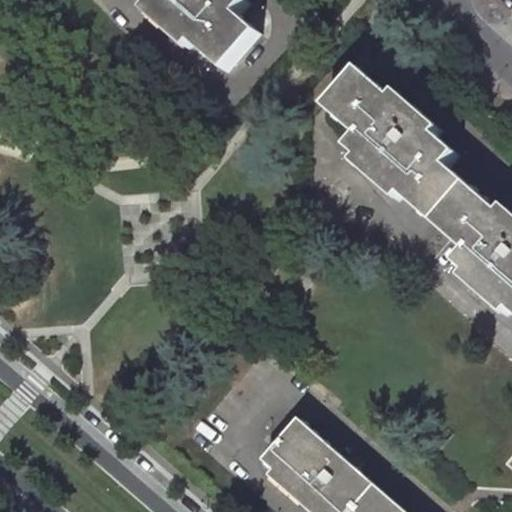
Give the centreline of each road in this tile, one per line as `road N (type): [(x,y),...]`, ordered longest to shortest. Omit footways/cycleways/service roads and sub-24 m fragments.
road 1 (unknown): [(109,0),(221,99),(247,96),(295,0)]
road 2 (tertiary): [(171,511),(0,364)]
road 3 (unknown): [(357,199),(511,333)]
